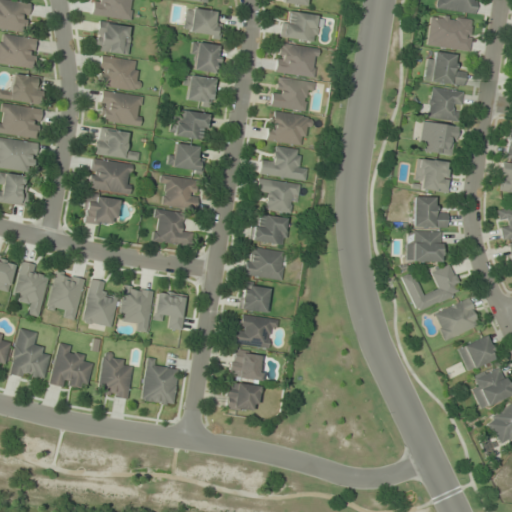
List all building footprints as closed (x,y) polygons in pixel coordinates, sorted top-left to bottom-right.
[(0,0),(0,29),(23,34),(28,4),(0,0)] [(132,0),(91,0),(89,15),(129,21),(132,0)] [(475,0),(435,0),(434,9),(473,14),(475,0)] [(182,33),(215,35),(217,11),(184,9),(182,33)] [(280,38),(315,41),(318,15),(283,12),(280,38)] [(424,45),(466,52),(472,20),(429,13),(424,45)] [(93,51),(125,54),(128,26),(96,23),(93,51)] [(0,64),(30,70),(36,41),(0,33),(0,64)] [(215,74),(219,47),(191,42),(188,62),(190,63),(189,69),(215,74)] [(272,72),(311,79),(316,49),(277,43),(272,72)] [(422,81),(461,86),(463,68),(454,67),(456,55),(432,52),(431,59),(425,58),(422,81)] [(138,70),(132,70),(133,59),(97,56),(95,87),(137,90),(138,70)] [(7,92),(0,90),(0,99),(37,105),(41,79),(10,75),(7,92)] [(213,80),(182,75),(180,90),(185,91),(183,102),(209,106),(213,80)] [(268,106),(305,112),(310,82),(272,76),(268,106)] [(461,93),(429,87),(424,116),(456,122),(461,93)] [(141,96),(99,91),(96,121),(138,126),(141,96)] [(39,109),(0,104),(0,134),(35,139),(39,109)] [(298,135),(306,137),(309,117),(267,110),(262,140),(296,146),(298,135)] [(172,136),(204,139),(207,114),(175,111),(172,136)] [(450,156),(455,127),(420,121),(416,150),(450,156)] [(135,160),(136,152),(125,151),(127,132),(95,129),(92,155),(135,160)] [(511,129),(506,129),(503,159),(511,159),(511,129)] [(35,143),(0,138),(0,168),(30,172),(35,143)] [(198,145),(168,145),(168,169),(198,169),(198,145)] [(295,168),(298,150),(271,146),(269,162),(258,160),(256,175),(303,181),(304,169),(295,168)] [(85,189),(127,194),(131,164),(89,158),(85,189)] [(412,190),(446,191),(447,161),(413,160),(412,190)] [(511,163),(500,162),(496,192),(511,193),(511,163)] [(0,203),(24,206),(27,177),(0,173),(0,203)] [(194,210),(197,180),(158,176),(157,185),(163,186),(161,206),(194,210)] [(296,184),(256,179),(254,193),(264,194),(262,209),(292,213),(296,184)] [(80,223),(112,226),(115,198),(83,194),(80,223)] [(411,227),(445,227),(445,211),(434,211),(434,197),(411,197),(411,227)] [(511,206),(495,210),(501,240),(511,237),(511,206)] [(181,212),(152,209),(149,243),(188,246),(189,232),(180,231),(181,212)] [(248,241),(283,246),(286,219),(252,214),(248,241)] [(404,262),(439,262),(439,232),(404,232),(404,262)] [(243,275),(282,281),(286,253),(247,247),(243,275)] [(0,291),(5,292),(13,260),(0,256),(0,291)] [(36,265),(18,262),(10,301),(28,305),(26,315),(37,318),(46,277),(33,275),(36,265)] [(399,277),(414,312),(460,293),(448,264),(428,272),(435,288),(420,294),(411,272),(399,277)] [(44,306),(63,311),(61,318),(72,321),(83,278),(53,270),(44,306)] [(79,325),(109,330),(115,295),(100,292),(102,282),(88,279),(79,325)] [(145,333),(151,290),(121,285),(116,319),(136,322),(134,332),(145,333)] [(267,287),(241,285),(238,310),(264,312),(267,287)] [(182,296),(154,293),(152,317),(165,318),(164,328),(179,329),(182,296)] [(430,314),(442,341),(478,325),(466,298),(430,314)] [(270,348),(272,318),(236,316),(233,345),(270,348)] [(35,332),(16,328),(6,375),(41,382),(47,355),(39,354),(41,344),(32,342),(35,332)] [(455,348),(465,372),(494,359),(484,335),(455,348)] [(0,363),(4,364),(9,339),(0,337),(0,363)] [(46,384),(74,391),(77,382),(86,384),(91,360),(72,355),(74,347),(56,343),(46,384)] [(262,356),(231,350),(226,376),(257,382),(262,356)] [(94,395),(126,399),(130,367),(120,366),(122,355),(101,352),(94,395)] [(153,367),(154,359),(144,358),(138,400),(171,405),(176,370),(153,367)] [(511,395),(498,366),(472,378),(476,387),(469,390),(478,410),(511,395)] [(221,407),(253,412),(257,387),(225,382),(221,407)] [(511,401),(482,419),(497,446),(511,437),(511,401)]
